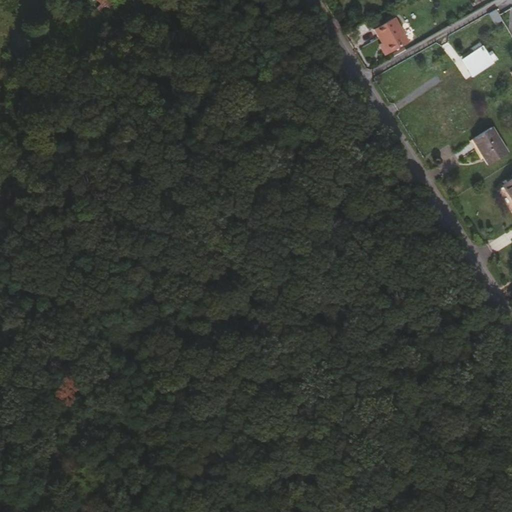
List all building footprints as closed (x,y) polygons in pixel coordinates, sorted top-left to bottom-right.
[(106,21),(117,10),(107,0),(93,0),(100,7),(96,10),(106,21)] [(377,39),(390,63),(408,54),(395,29),(377,39)] [(485,50),(480,53),(482,56),(465,65),(470,75),(491,64),(486,54),(487,54),(485,50)] [(33,83),(39,77),(31,69),(23,78),(30,86),(33,83)] [(42,80),(39,77),(33,83),(37,86),(42,80)] [(472,146),(486,171),(506,161),(490,135),(472,146)] [(511,185),(501,193),(511,209),(511,185)]
